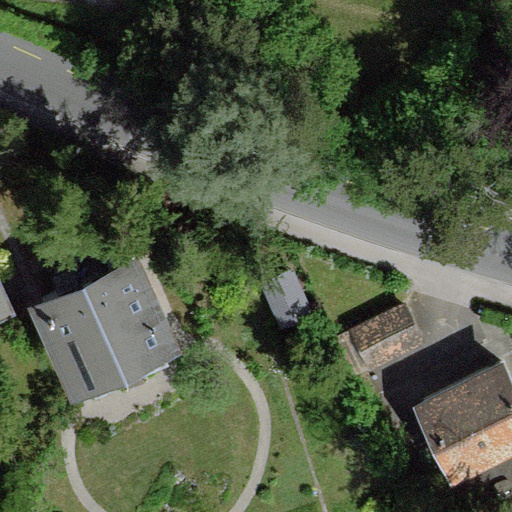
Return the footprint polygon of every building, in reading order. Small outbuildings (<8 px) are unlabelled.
[(134,256),(45,296),(80,372),(169,331),(134,256)] [(293,270),(271,280),(287,317),(310,307),(293,270)] [(0,314),(14,308),(0,276),(0,314)] [(407,304),(359,328),(374,357),(421,333),(407,304)] [(511,378),(503,361),(426,398),(457,461),(511,434),(511,378)]
